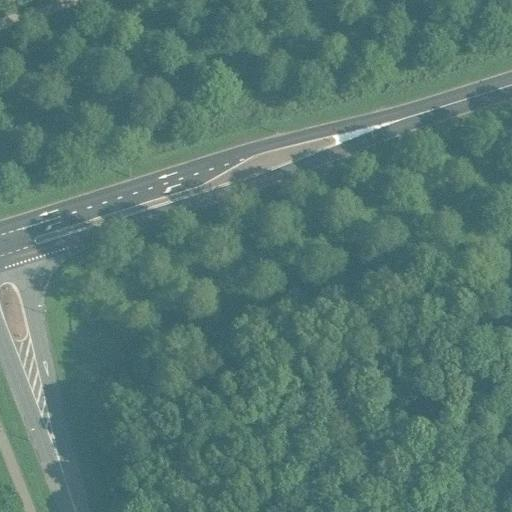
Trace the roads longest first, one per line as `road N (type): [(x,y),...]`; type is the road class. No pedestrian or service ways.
road 1 (secondary): [(398,118),(243,150),(0,225)]
road 2 (secondary): [(16,256),(216,195),(398,118)]
road 3 (tertiary): [(35,391),(34,322),(16,256)]
road 4 (tertiary): [(75,511),(35,391)]
